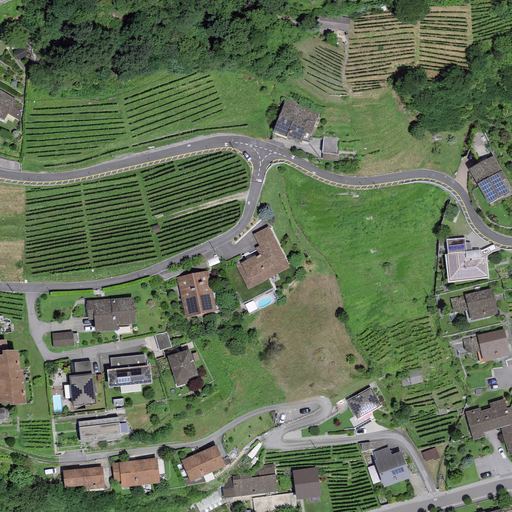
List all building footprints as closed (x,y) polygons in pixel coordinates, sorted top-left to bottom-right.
[(349,26),(316,21),(316,28),(348,32),(349,26)] [(15,101),(0,91),(0,118),(3,121),(8,113),(15,117),(20,108),(13,103),(15,101)] [(302,144),(305,134),(310,136),(318,116),(284,103),(273,133),(302,144)] [(324,151),(338,153),(339,138),(325,136),(324,151)] [(506,179),(493,156),(469,170),(489,205),(509,194),(502,181),(506,179)] [(269,227),(253,235),(259,247),(255,249),(258,255),(236,266),(248,290),(290,270),(269,227)] [(447,241),(448,255),(466,254),(466,252),(465,239),(447,241)] [(448,255),(447,256),(450,282),(486,279),(484,259),(480,259),(480,251),(466,252),(466,254),(448,255)] [(177,278),(186,319),(216,313),(208,272),(177,278)] [(498,317),(491,289),(465,295),(465,297),(468,312),(471,323),(498,317)] [(468,312),(465,297),(451,300),(453,311),(454,313),(456,314),(459,314),(468,312)] [(95,319),(96,333),(112,331),(117,331),(117,326),(134,325),(132,299),(111,301),(110,301),(94,302),(88,303),(89,320),(95,319)] [(504,329),(477,335),(477,337),(480,350),(483,362),(510,355),(504,329)] [(160,350),(172,347),(169,332),(157,335),(160,350)] [(51,334),(52,347),(74,346),(73,333),(51,334)] [(472,353),(480,350),(477,337),(463,339),(464,349),(465,351),(467,353),(470,353),(472,353)] [(19,373),(17,353),(8,354),(7,341),(0,341),(0,404),(9,404),(9,407),(26,406),(22,373),(19,373)] [(189,352),(169,359),(178,386),(198,379),(189,352)] [(151,383),(149,368),(145,368),(143,357),(127,358),(111,360),(112,372),(109,372),(110,388),(151,383)] [(409,377),(401,379),(402,387),(423,382),(420,370),(408,373),(409,377)] [(71,378),(73,407),(94,405),(92,376),(73,378),(71,378)] [(373,392),(352,403),(360,418),(381,407),(373,392)] [(469,414),(475,434),(503,426),(511,455),(511,454),(511,408),(507,410),(505,403),(469,414)] [(117,420),(80,424),(81,443),(119,440),(117,420)] [(435,448),(421,453),(425,462),(433,459),(434,461),(439,459),(435,448)] [(191,459),(183,463),(191,481),(224,467),(216,449),(191,459)] [(375,457),(385,486),(409,478),(401,454),(391,458),(389,452),(375,457)] [(136,463),(114,466),(116,481),(122,481),(123,487),(158,483),(156,461),(136,463)] [(222,488),(224,501),(252,497),(252,499),(277,496),(274,465),(261,466),(252,474),(232,476),(232,477),(228,478),(222,488)] [(317,468),(292,472),(295,493),(296,502),(321,499),(317,468)] [(88,471),(64,473),(65,488),(82,486),(82,490),(103,488),(101,469),(88,471)] [(277,496),(252,499),(253,511),(291,511),(297,511),(295,493),(277,496)]
